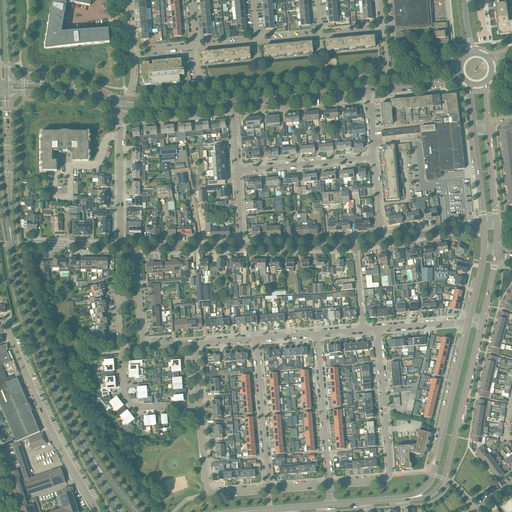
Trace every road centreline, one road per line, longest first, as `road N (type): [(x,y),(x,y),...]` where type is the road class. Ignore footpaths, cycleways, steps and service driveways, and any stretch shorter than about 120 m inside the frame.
road 1 (secondary): [(98,466),(38,350),(10,232)]
road 2 (residential): [(96,511),(0,323)]
road 3 (tertiary): [(400,498),(427,497),(441,483),(480,324)]
road 4 (residential): [(328,482),(388,476),(379,329)]
road 5 (tertiary): [(468,321),(433,475),(400,498)]
road 6 (residential): [(328,482),(316,333)]
road 7 (residential): [(267,487),(256,338)]
road 8 (residential): [(200,405),(132,406),(121,354),(143,348)]
road 9 (secondary): [(10,232),(6,92)]
road 10 (residential): [(236,170),(373,156)]
road 11 (residential): [(119,246),(124,109)]
road 12 (secondary): [(231,102),(367,88)]
road 13 (secondary): [(365,79),(230,92)]
road 14 (secondary): [(127,99),(6,83)]
